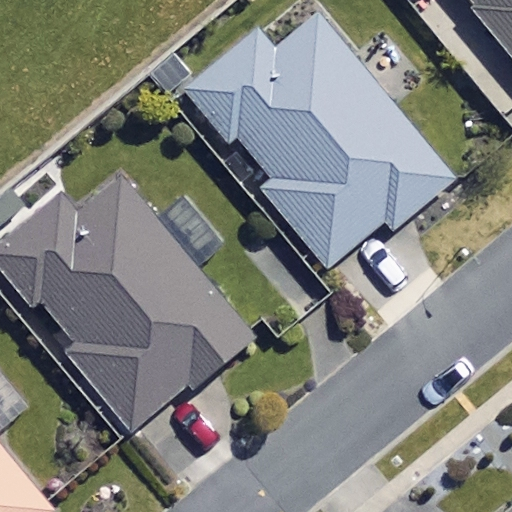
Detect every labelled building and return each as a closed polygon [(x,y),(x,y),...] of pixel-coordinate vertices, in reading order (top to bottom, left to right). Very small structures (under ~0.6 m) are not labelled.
[(511,0),(465,0),(511,59),(511,0)] [(451,174),(307,8),(266,43),(252,27),(181,89),(225,140),(233,132),(270,175),(257,186),(324,264),(379,217),(388,227),(451,174)] [(247,330),(119,177),(82,207),(66,188),(0,243),(0,270),(28,305),(39,296),(74,339),(62,349),(129,429),(247,330)] [(0,511),(41,511),(48,507),(0,449),(0,511)] [(511,511),(511,501),(499,511),(511,511)]
